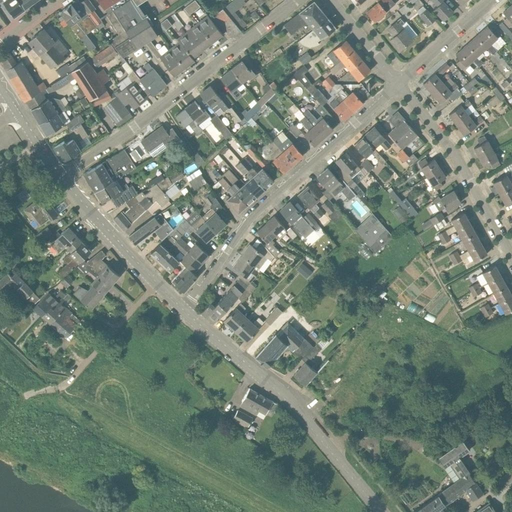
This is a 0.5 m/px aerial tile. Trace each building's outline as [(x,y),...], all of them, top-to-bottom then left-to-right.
[(24,8),(17,0),(6,0),(3,2),(14,17),(25,9),(24,8)] [(25,9),(33,3),(31,0),(19,0),(24,8),(25,9)] [(70,4),(60,12),(90,51),(94,48),(85,35),(97,26),(97,25),(102,22),(94,10),(95,9),(88,0),(83,0),(79,3),(78,0),(71,5),(70,4)] [(123,57),(145,43),(150,40),(157,36),(136,2),(134,0),(98,0),(107,13),(106,14),(119,35),(109,41),(123,57)] [(193,0),(186,6),(192,12),(200,6),(194,0),(193,0)] [(233,0),(223,9),(229,17),(247,3),(245,0),(233,0)] [(375,21),(386,12),(395,4),(391,0),(378,0),(377,1),(378,3),(367,12),(375,21)] [(431,0),(437,6),(433,10),(444,21),(453,12),(443,2),(444,0),(431,0)] [(314,2),(291,20),(297,28),(297,29),(306,22),(312,30),(327,18),(314,2)] [(192,12),(186,6),(183,8),(189,15),(192,12)] [(511,9),(509,7),(503,13),(507,18),(503,22),(509,28),(511,25),(511,9)] [(214,16),(231,38),(241,31),(229,17),(223,9),(214,16)] [(430,25),(436,20),(426,9),(420,15),(430,25)] [(175,13),(169,16),(172,22),(179,19),(175,13)] [(197,23),(214,44),(219,41),(217,38),(222,34),(208,15),(197,23)] [(163,21),(169,27),(172,25),(167,18),(163,21)] [(327,18),(312,30),(308,33),(312,38),(305,43),(309,48),(335,28),(327,18)] [(400,19),(388,29),(395,36),(390,40),(399,51),(412,40),(411,39),(416,35),(405,21),(403,23),(400,19)] [(290,34),(297,28),(291,20),(284,25),(290,34)] [(169,27),(163,21),(160,23),(166,30),(169,27)] [(209,48),(214,44),(197,23),(187,31),(202,50),(207,46),(209,48)] [(480,32),(491,44),(498,38),(497,38),(501,34),(496,28),(492,32),(487,26),(480,32)] [(58,38),(55,42),(43,29),(28,42),(40,55),(51,68),(66,58),(69,56),(66,53),(69,51),(58,38)] [(197,54),(202,50),(187,31),(177,39),(179,42),(194,60),(199,56),(197,54)] [(497,51),(491,44),(480,32),(471,41),(482,53),(487,48),(492,55),(497,51)] [(162,55),(150,40),(145,43),(157,59),(159,57),(162,55)] [(330,61),(334,65),(353,50),(345,40),(326,56),(330,61)] [(462,49),(473,61),(479,67),(483,63),(477,57),(482,53),(471,41),(462,49)] [(189,64),(194,60),(179,42),(169,50),(186,71),(191,67),(189,64)] [(91,59),(97,67),(117,53),(111,45),(94,56),(91,59)] [(466,67),(473,61),(462,49),(455,55),(460,60),(456,64),(461,70),(465,66),(466,67)] [(181,75),(186,71),(169,50),(162,55),(159,57),(174,76),(179,72),(181,75)] [(344,64),(349,71),(361,61),(353,50),(334,65),(334,66),(329,70),(333,74),(344,64)] [(298,59),(303,65),(312,58),(307,52),(298,59)] [(71,65),(74,70),(87,62),(84,57),(71,65)] [(231,69),(242,83),(248,79),(250,81),(257,76),(250,66),(247,68),(242,60),(231,69)] [(22,61),(5,71),(24,102),(26,101),(47,88),(44,82),(37,85),(22,61)] [(72,72),(71,72),(75,79),(89,101),(90,101),(107,90),(104,84),(110,80),(103,69),(97,73),(89,61),(87,62),(74,70),(72,72)] [(361,61),(349,71),(358,81),(370,71),(361,61)] [(58,68),(61,74),(72,68),(68,62),(58,68)] [(432,93),(443,83),(439,78),(450,67),(446,63),(423,84),(432,93)] [(306,89),(312,84),(304,74),(308,71),(304,65),(294,74),(295,76),(306,89)] [(150,93),(153,96),(166,86),(152,67),(147,71),(148,72),(140,79),(150,93)] [(242,83),(231,69),(221,76),(231,89),(229,90),(236,99),(241,95),(236,88),(242,83)] [(120,88),(114,93),(124,106),(129,102),(134,108),(148,98),(146,96),(150,93),(140,79),(132,71),(125,76),(126,78),(117,84),(120,88)] [(53,98),(50,101),(48,98),(46,99),(44,96),(48,93),(59,89),(69,82),(65,76),(61,79),(47,88),(26,101),(27,102),(31,110),(32,112),(40,124),(57,113),(58,115),(64,111),(65,110),(59,100),(53,98)] [(469,82),(472,86),(478,82),(474,78),(469,82)] [(341,86),(342,86),(341,85),(335,84),(332,80),(328,83),(332,87),(335,91),(341,86)] [(501,85),(504,89),(509,84),(506,80),(501,85)] [(443,83),(432,93),(440,103),(458,87),(454,82),(449,86),(445,82),(443,83)] [(466,91),(472,86),(469,82),(463,87),(466,91)] [(257,103),(261,107),(275,93),(268,84),(262,88),(266,93),(257,103)] [(312,84),(306,89),(310,93),(320,104),(322,106),(328,101),(313,84),(312,84)] [(210,86),(200,94),(214,112),(220,108),(223,112),(228,108),(210,86)] [(496,96),(500,93),(494,86),(490,89),(496,96)] [(107,90),(90,101),(94,106),(112,99),(107,90)] [(352,91),(346,96),(341,90),(337,93),(339,95),(353,111),(363,103),(352,91)] [(496,96),(500,102),(505,98),(501,94),(500,93),(496,96)] [(343,120),(353,111),(339,95),(329,104),(343,120)] [(457,125),(469,115),(465,110),(472,104),(468,99),(449,114),(457,125)] [(185,109),(198,126),(210,117),(204,110),(203,111),(195,101),(185,109)] [(247,121),(251,118),(255,113),(261,107),(257,103),(247,112),(245,109),(240,113),(242,115),(247,121)] [(242,115),(240,113),(234,106),(229,110),(237,119),(242,115)] [(203,132),(198,126),(185,109),(175,116),(184,128),(189,124),(198,136),(203,132)] [(333,129),(329,125),(320,115),(314,120),(305,109),(301,113),(323,138),(333,129)] [(313,146),(323,138),(301,113),(298,110),(294,114),(300,121),(308,130),(303,134),(313,146)] [(64,111),(58,115),(57,113),(40,124),(47,135),(64,124),(65,123),(69,129),(74,126),(74,128),(78,125),(83,122),(79,115),(70,120),(64,111)] [(401,149),(416,135),(405,121),(397,112),(389,119),(396,127),(389,134),(401,149)] [(255,113),(251,118),(255,121),(259,117),(255,113)] [(221,131),(226,127),(217,115),(210,120),(220,132),(221,131)] [(469,115),(457,125),(464,135),(484,120),(480,116),(473,121),(469,115)] [(296,138),(302,133),(293,123),(288,129),(296,138)] [(74,126),(69,129),(67,131),(72,139),(66,143),(64,140),(54,147),(63,161),(83,149),(79,142),(86,138),(78,125),(74,128),(74,126)] [(227,140),(233,135),(226,127),(221,131),(227,140)] [(364,136),(374,149),(380,144),(386,150),(391,146),(385,140),(385,139),(374,127),(364,136)] [(141,142),(149,153),(150,152),(153,156),(172,142),(175,145),(181,141),(172,129),(167,133),(163,128),(156,134),(149,140),(147,138),(141,142)] [(272,141),(293,164),(303,155),(282,132),(272,141)] [(374,149),(364,136),(354,145),(365,158),(371,153),(382,165),(386,162),(374,149)] [(479,157),(492,150),(485,136),(477,140),(480,145),(474,148),(479,157)] [(283,173),(293,164),(272,141),(267,145),(273,153),(270,156),(274,160),(272,161),(283,173)] [(265,171),(270,167),(252,147),(247,151),(262,167),(265,171)] [(409,158),(409,157),(402,149),(396,155),(403,163),(409,158)] [(83,174),(89,183),(130,159),(124,150),(83,174)] [(492,150),(479,157),(484,168),(490,164),(493,169),(500,164),(492,150)] [(198,168),(204,162),(197,153),(192,157),(194,162),(198,168)] [(348,179),(345,182),(359,198),(364,194),(351,178),(361,170),(357,165),(345,153),(336,161),(342,168),(340,170),(345,175),(348,179)] [(417,159),(413,154),(409,157),(409,158),(414,163),(417,159)] [(241,161),(265,189),(274,181),(265,171),(262,167),(257,172),(252,167),(253,166),(245,157),(243,159),(241,161)] [(95,192),(114,180),(117,179),(135,168),(130,159),(89,183),(95,192)] [(369,172),(374,167),(367,159),(361,164),(369,172)] [(426,177),(440,168),(434,160),(428,163),(425,159),(418,164),(421,168),(420,168),(426,177)] [(256,197),(265,189),(241,161),(236,165),(249,179),(244,183),(256,197)] [(499,194),(511,187),(511,183),(510,179),(511,178),(511,162),(502,169),(505,175),(493,183),(499,194)] [(440,168),(426,177),(432,187),(432,186),(435,191),(443,186),(440,182),(446,178),(440,168)] [(251,201),(256,197),(244,183),(239,188),(235,183),(238,180),(229,169),(221,176),(222,177),(247,205),(251,201)] [(317,177),(334,196),(340,190),(349,200),(348,200),(348,201),(355,195),(356,196),(340,177),(337,180),(327,169),(317,177)] [(217,178),(221,175),(216,170),(212,172),(217,178)] [(169,177),(173,183),(184,177),(181,171),(169,177)] [(189,182),(194,190),(206,183),(201,174),(189,182)] [(135,196),(147,209),(156,200),(163,206),(170,200),(162,190),(163,189),(164,190),(172,184),(168,177),(165,179),(149,189),(151,191),(145,195),(142,192),(138,194),(135,196)] [(243,208),(247,205),(222,177),(218,181),(226,191),(227,190),(231,195),(226,199),(238,213),(243,208)] [(135,196),(138,194),(132,185),(119,194),(116,189),(119,188),(114,180),(95,192),(102,202),(110,197),(117,207),(125,202),(135,196)] [(171,197),(181,189),(175,183),(166,191),(171,197)] [(297,195),(319,219),(324,214),(316,204),(314,206),(314,205),(320,199),(308,186),(297,195)] [(511,187),(499,194),(506,206),(511,202),(511,187)] [(200,188),(193,193),(196,197),(203,191),(200,188)] [(394,200),(398,197),(390,188),(387,191),(389,193),(389,194),(394,200)] [(439,212),(445,208),(447,211),(461,202),(454,191),(440,199),(438,197),(433,202),(439,212)] [(202,217),(216,233),(226,224),(216,213),(222,208),(210,192),(205,196),(204,197),(212,208),(202,217)] [(135,196),(125,202),(130,208),(124,213),(123,211),(121,212),(113,219),(124,231),(131,224),(131,223),(147,209),(135,196)] [(329,215),(336,209),(328,199),(321,205),(329,215)] [(37,201),(23,210),(30,220),(32,219),(38,227),(50,218),(51,220),(58,215),(52,207),(54,206),(51,201),(42,208),(37,201)] [(280,210),(299,232),(305,228),(297,219),(301,215),(290,202),(280,210)] [(403,223),(410,216),(400,204),(393,211),(403,223)] [(336,209),(329,215),(328,216),(334,223),(342,216),(336,209)] [(206,242),(216,233),(202,217),(196,211),(186,220),(185,220),(179,225),(190,235),(195,229),(206,242)] [(429,219),(433,225),(445,218),(441,212),(429,219)] [(153,230),(154,231),(167,222),(160,213),(154,218),(129,237),(134,244),(153,230)] [(375,253),(377,251),(393,237),(372,213),(354,230),(375,253)] [(451,220),(454,226),(456,230),(470,223),(464,213),(451,220)] [(265,224),(276,235),(278,237),(280,239),(286,233),(292,240),(297,236),(290,227),(286,230),(284,228),(285,227),(274,216),(265,224)] [(161,240),(169,234),(173,230),(167,222),(154,231),(161,240)] [(316,223),(311,227),(315,231),(320,227),(316,223)] [(462,241),(475,233),(470,223),(456,230),(462,241)] [(257,232),(267,243),(276,254),(279,252),(272,245),(275,243),(271,239),(276,235),(265,224),(257,232)] [(66,252),(68,250),(80,239),(68,228),(54,241),(50,245),(58,254),(63,249),(66,252)] [(186,250),(201,264),(209,256),(195,243),(193,242),(189,246),(179,237),(181,235),(176,230),(175,232),(173,230),(169,234),(186,250)] [(448,236),(445,231),(437,235),(440,240),(448,236)] [(467,251),(481,243),(475,233),(462,241),(467,251)] [(194,273),(201,264),(186,250),(169,234),(161,240),(159,242),(160,243),(161,240),(163,239),(171,247),(172,245),(184,256),(179,260),(180,261),(185,266),(188,268),(189,268),(194,273)] [(448,236),(440,240),(442,245),(451,240),(448,236)] [(80,239),(68,250),(71,253),(63,259),(67,264),(56,274),(62,280),(91,251),(80,239)] [(241,256),(255,267),(255,266),(263,272),(271,262),(270,261),(273,257),(276,254),(267,243),(263,246),(260,242),(255,249),(250,245),(241,256)] [(179,260),(179,261),(160,243),(151,252),(170,271),(180,261),(179,260)] [(481,243),(467,251),(473,262),(487,254),(481,243)] [(86,263),(112,285),(120,276),(107,265),(107,266),(101,260),(105,256),(100,251),(89,260),(86,263)] [(451,260),(459,256),(457,251),(449,255),(451,260)] [(249,287),(253,282),(252,281),(255,278),(253,277),(254,276),(250,273),(255,267),(241,256),(232,267),(241,274),(238,278),(240,280),(249,287)] [(454,265),(462,261),(459,256),(451,260),(454,265)] [(104,294),(112,285),(86,263),(84,261),(74,269),(93,285),(104,294)] [(308,276),(313,269),(303,262),(298,268),(308,276)] [(495,265),(482,273),(488,283),(501,276),(495,265)] [(188,268),(185,266),(171,281),(183,292),(198,276),(194,273),(189,268),(188,268)] [(24,281),(24,282),(16,273),(11,277),(8,274),(0,279),(0,292),(2,295),(11,286),(14,290),(15,291),(17,289),(26,299),(31,304),(33,303),(39,298),(33,292),(34,291),(24,281)] [(66,286),(67,287),(73,281),(67,275),(61,281),(66,286)] [(493,293),(507,286),(501,276),(488,283),(493,293)] [(226,310),(238,298),(249,287),(240,280),(218,302),(226,310)] [(249,287),(238,298),(242,302),(256,288),(255,287),(257,285),(253,282),(249,287)] [(471,292),(479,288),(476,283),(469,287),(458,293),(460,297),(471,292)] [(104,294),(93,285),(88,290),(79,286),(73,294),(91,309),(104,294)] [(499,303),(511,296),(507,286),(493,293),(499,303)] [(479,288),(471,292),(473,297),(482,293),(479,288)] [(42,316),(52,306),(53,308),(62,299),(65,296),(60,291),(54,298),(48,293),(33,308),(42,316)] [(70,297),(66,294),(65,296),(62,299),(53,308),(52,306),(42,316),(50,323),(66,308),(61,304),(64,301),(66,303),(70,297)] [(511,295),(511,296),(499,303),(505,314),(511,309),(511,295)] [(226,310),(218,302),(214,306),(211,303),(202,311),(214,323),(226,310)] [(235,331),(248,318),(242,312),(245,308),(241,303),(236,307),(224,320),(235,331)] [(483,313),(491,309),(488,303),(480,307),(483,313)] [(280,314),(282,312),(284,309),(280,305),(278,308),(277,307),(264,321),(270,326),(280,314)] [(66,308),(50,323),(65,337),(81,321),(66,308)] [(487,320),(494,316),(493,313),(491,309),(483,313),(487,320)] [(248,318),(235,331),(246,342),(258,329),(264,322),(263,322),(259,317),(253,323),(248,318)] [(267,367),(287,344),(275,333),(255,356),(267,367)] [(305,339),(292,352),(301,360),(314,347),(305,339)] [(305,386),(317,373),(311,367),(315,363),(311,359),(321,349),(317,344),(314,347),(301,360),(305,363),(294,375),(305,386)] [(249,388),(242,401),(242,402),(239,406),(256,416),(259,411),(266,415),(266,414),(267,414),(271,416),(273,412),(274,413),(277,404),(249,388)] [(248,427),(252,419),(237,411),(233,418),(248,427)] [(504,426),(511,421),(506,413),(498,419),(504,426)] [(460,480),(469,473),(471,472),(461,458),(470,451),(462,441),(438,458),(445,469),(455,483),(460,480)] [(511,470),(497,481),(502,488),(511,481),(511,470)] [(434,511),(439,509),(445,504),(453,499),(462,492),(465,490),(472,501),(483,493),(476,482),(475,482),(469,473),(460,480),(455,483),(447,489),(438,495),(432,500),(424,505),(420,509),(414,511),(434,511)] [(495,511),(489,502),(475,511),(495,511)]
